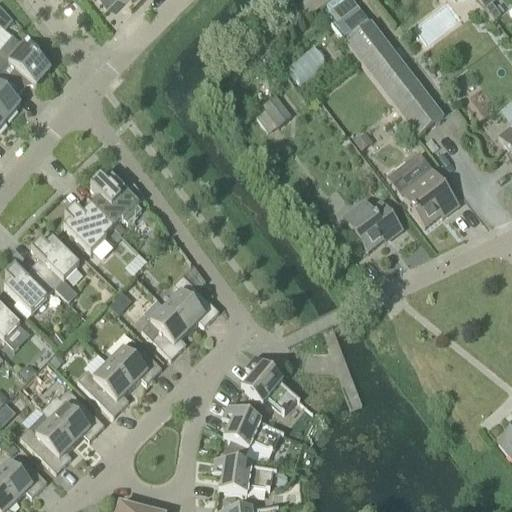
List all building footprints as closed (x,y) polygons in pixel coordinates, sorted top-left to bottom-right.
[(495,0),(473,0),(487,18),(492,14),(489,10),(498,3),(495,0)] [(0,12),(0,32),(1,33),(1,34),(2,33),(10,24),(0,12)] [(419,144),(443,123),(370,28),(345,48),(419,144)] [(35,92),(50,75),(2,33),(1,34),(0,35),(0,77),(19,93),(27,84),(35,92)] [(337,68),(344,63),(333,47),(325,52),(337,68)] [(286,70),(301,89),(327,69),(312,50),(286,70)] [(0,121),(6,126),(20,109),(11,102),(19,93),(0,77),(0,121)] [(279,131),(290,122),(274,101),(263,110),(279,131)] [(511,106),(500,116),(511,132),(511,134),(511,138),(502,146),(511,160),(511,106)] [(373,147),(365,137),(354,146),(361,156),(373,147)] [(403,204),(424,232),(445,216),(448,219),(459,210),(431,174),(410,190),(414,195),(403,204)] [(140,215),(137,212),(138,210),(137,210),(143,204),(133,190),(129,195),(116,181),(113,185),(111,184),(105,190),(99,185),(89,194),(95,200),(87,208),(113,234),(121,226),(122,227),(123,226),(127,229),(140,215)] [(342,224),(367,257),(388,241),(391,244),(403,235),(381,206),(371,214),(364,206),(342,224)] [(105,242),(113,234),(87,208),(79,216),(73,211),(64,221),(69,226),(63,233),(90,259),(106,243),(105,242)] [(122,243),(115,236),(111,240),(118,247),(122,243)] [(76,300),(63,287),(79,271),(52,244),(45,251),(40,245),(30,255),(39,264),(31,272),(54,294),(68,308),(76,300)] [(46,303),(54,294),(31,272),(23,281),(14,271),(4,281),(10,287),(3,293),(30,320),(46,304),(46,303)] [(205,288),(193,272),(183,282),(173,292),(179,299),(165,313),(189,336),(198,328),(203,333),(219,318),(197,296),(205,288)] [(117,321),(124,314),(115,305),(108,312),(117,321)] [(0,348),(2,347),(3,348),(19,331),(0,312),(0,348)] [(150,346),(170,366),(186,351),(180,345),(189,336),(165,313),(150,328),(159,337),(150,346)] [(66,347),(59,337),(52,341),(59,352),(66,347)] [(146,390),(161,375),(132,346),(108,370),(132,393),(140,385),(146,390)] [(63,366),(56,359),(48,367),(55,374),(63,366)] [(108,370),(107,370),(97,361),(83,374),(86,377),(77,387),(113,423),(128,408),(123,402),(132,393),(108,370)] [(297,404),(280,390),(282,387),(254,363),(251,367),(245,374),(252,380),(240,393),(262,411),(267,405),(284,419),(297,404)] [(36,378),(31,372),(23,372),(17,377),(27,387),(36,378)] [(55,383),(46,373),(36,382),(45,392),(55,383)] [(0,393),(0,412),(9,403),(0,393)] [(43,420),(74,450),(83,441),(88,447),(104,432),(67,396),(58,406),(55,403),(40,417),(43,420)] [(261,426),(228,411),(222,424),(230,428),(223,444),(230,447),(224,461),(244,464),(252,448),(272,457),(280,439),(260,430),(261,426)] [(65,459),(74,450),(43,420),(19,444),(55,480),(71,465),(65,459)] [(511,433),(496,447),(511,466),(511,433)] [(17,455),(8,445),(1,452),(10,461),(17,455)] [(251,469),(214,464),(212,479),(221,480),(219,497),(246,501),(248,493),(269,496),(272,476),(251,473),(251,469)] [(31,504),(46,489),(26,469),(18,478),(8,468),(0,476),(0,490),(17,507),(25,498),(31,504)] [(0,490),(0,511),(11,511),(17,507),(0,490)] [(222,511),(235,511),(234,502),(221,503),(222,511)]
